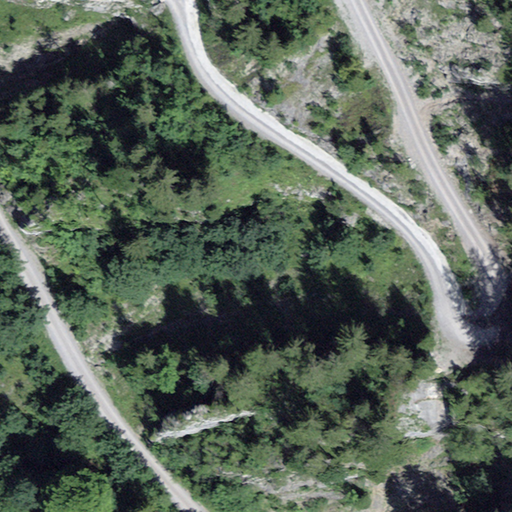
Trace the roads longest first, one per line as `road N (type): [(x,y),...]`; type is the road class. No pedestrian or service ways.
road 1 (track): [(172,0),(179,41),(222,87),(415,237),(443,284),(445,336),(470,347),(498,326),(499,300),(403,91),(334,0)]
road 2 (track): [(195,511),(118,430),(0,220)]
